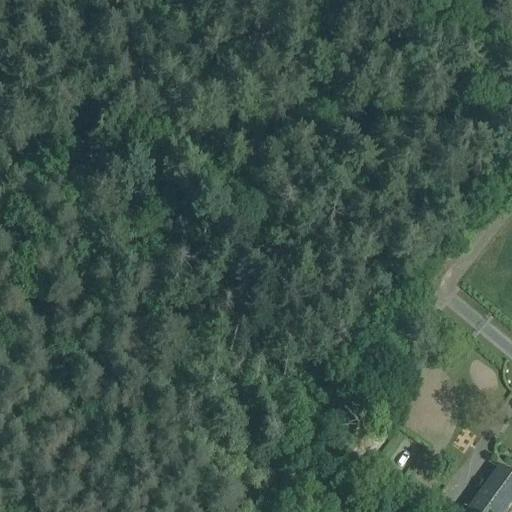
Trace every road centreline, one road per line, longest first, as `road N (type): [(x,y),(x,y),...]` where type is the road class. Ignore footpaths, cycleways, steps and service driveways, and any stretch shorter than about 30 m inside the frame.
road 1 (track): [(511,117),(0,161)]
road 2 (track): [(353,511),(323,493),(320,454),(442,296)]
road 3 (unclassified): [(511,60),(370,0)]
